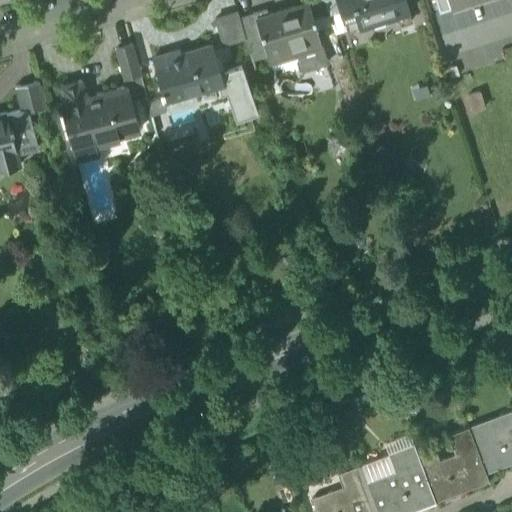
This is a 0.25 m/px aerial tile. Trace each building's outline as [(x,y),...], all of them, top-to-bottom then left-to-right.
[(319,0),(315,0),(308,2),(268,15),(266,9),(254,13),(261,36),(267,55),(295,46),(297,52),(321,45),(317,32),(313,20),(324,16),(319,0)] [(340,13),(336,0),(324,0),(329,15),(329,16),(340,13)] [(345,24),(347,32),(359,28),(358,25),(409,8),(406,0),(336,0),(340,13),(344,25),(345,24)] [(451,7),(448,0),(435,0),(439,11),(451,7)] [(448,0),(451,7),(452,13),(465,8),(464,3),(471,0),(448,0)] [(358,25),(359,28),(359,29),(410,12),(409,8),(358,25)] [(215,18),(223,44),(245,38),(239,18),(237,12),(215,18)] [(245,38),(246,41),(261,36),(254,13),(239,18),(245,38)] [(344,25),(340,13),(329,16),(333,26),(336,36),(347,32),(345,24),(344,25)] [(329,15),(324,16),(313,20),(317,32),(333,26),(329,16),(329,15)] [(261,36),(246,41),(252,60),(267,55),(261,36)] [(116,48),(124,77),(139,73),(131,43),(116,48)] [(164,97),(165,100),(166,100),(218,84),(223,83),(219,72),(212,47),(212,44),(180,53),(179,49),(152,58),(164,97)] [(327,65),(321,45),(297,52),(304,73),(327,65)] [(269,61),(297,52),(295,46),(267,55),(269,61)] [(241,65),(219,72),(223,83),(218,84),(221,93),(225,92),(234,122),(258,114),(241,65)] [(60,103),(73,148),(94,142),(138,129),(126,85),(85,96),(81,79),(60,85),(64,102),(60,103)] [(22,109),(23,112),(29,110),(45,106),(38,80),(15,86),(22,109)] [(469,96),(474,113),(483,111),(477,94),(469,96)] [(165,110),(166,100),(165,100),(164,97),(149,102),(152,114),(165,110)] [(22,109),(6,113),(17,153),(38,147),(34,129),(29,110),(23,112),(22,109)] [(0,169),(20,164),(17,153),(6,113),(6,112),(0,113),(0,169)] [(94,142),(73,148),(77,161),(98,155),(94,142)] [(80,363),(86,367),(90,377),(99,378),(105,370),(101,360),(92,359),(86,355),(80,363)] [(371,389),(353,395),(357,407),(375,400),(371,389)] [(485,471),(511,460),(511,408),(499,414),(504,427),(473,439),(485,471)] [(499,414),(468,426),(473,439),(504,427),(499,414)] [(488,478),(485,471),(473,439),(468,426),(448,433),(455,452),(438,458),(436,451),(419,457),(435,499),(488,479),(488,478)] [(384,439),(388,450),(413,441),(409,429),(384,439)] [(378,511),(399,511),(435,499),(419,457),(413,441),(388,450),(394,467),(366,478),(378,511)] [(394,467),(388,450),(359,461),(360,463),(366,478),(394,467)] [(378,511),(366,478),(360,463),(338,471),(343,484),(344,488),(333,493),(331,488),(311,495),(317,511),(378,511)]
